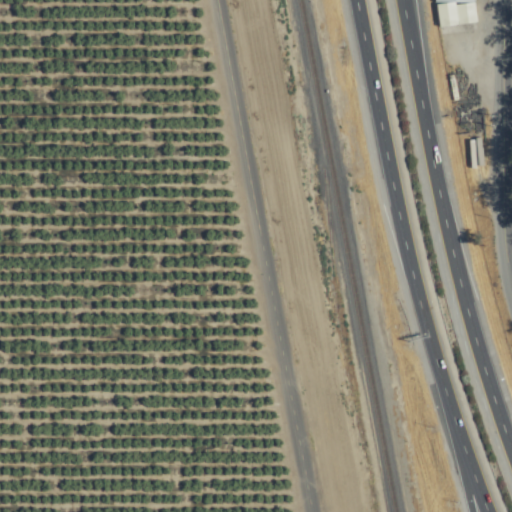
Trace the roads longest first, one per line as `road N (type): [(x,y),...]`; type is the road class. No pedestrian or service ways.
road 1 (residential): [(312,511),(220,0)]
road 2 (motorway): [(511,445),(464,300),(407,0)]
road 3 (motorway): [(360,0),(419,311),(458,433)]
road 4 (tertiary): [(511,292),(494,147),(495,0)]
